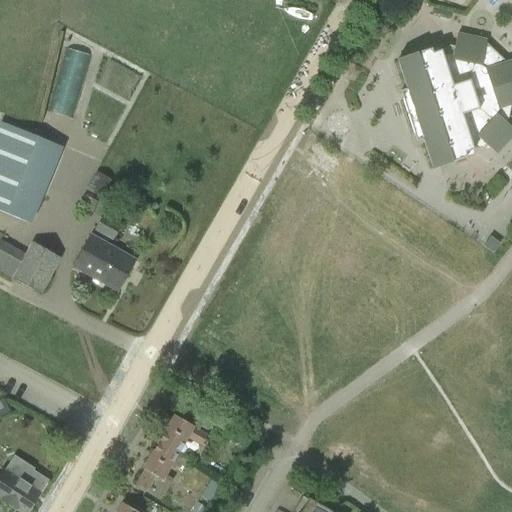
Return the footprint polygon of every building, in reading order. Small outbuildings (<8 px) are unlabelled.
[(485,41),(456,35),(453,47),(447,46),(446,49),(431,54),(430,49),(397,60),(406,90),(399,92),(416,142),(423,140),(432,169),(466,158),(465,154),(480,149),(482,151),(486,146),(495,154),(511,135),(511,129),(506,124),(510,105),(511,104),(511,61),(509,63),(485,41)] [(49,111),(73,118),(91,55),(67,49),(49,111)] [(0,122),(0,212),(26,223),(57,145),(0,122)] [(109,181),(95,173),(85,190),(99,198),(109,181)] [(77,206),(90,213),(96,203),(83,196),(77,206)] [(94,231),(112,241),(120,227),(102,217),(94,231)] [(90,236),(72,267),(91,278),(91,281),(97,284),(100,282),(117,292),(134,261),(90,236)] [(0,241),(0,272),(40,295),(59,259),(32,242),(25,255),(0,242),(0,241)] [(173,416),(158,443),(177,454),(187,438),(201,446),(206,437),(192,428),(193,427),(173,416)] [(177,454),(158,443),(142,470),(144,471),(136,485),(145,491),(154,477),(161,481),(177,454)] [(33,471),(34,470),(32,469),(14,457),(5,471),(3,470),(0,473),(0,500),(17,511),(27,511),(40,493),(47,481),(33,471)] [(205,511),(210,503),(201,498),(195,508),(201,511),(205,511)] [(328,511),(308,500),(300,511),(328,511)]
